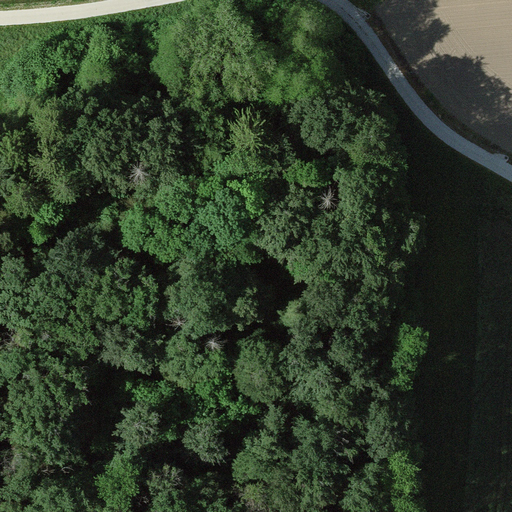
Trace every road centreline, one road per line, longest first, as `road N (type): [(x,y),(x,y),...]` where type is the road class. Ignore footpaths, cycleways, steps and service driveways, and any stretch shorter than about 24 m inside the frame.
road 1 (track): [(511,174),(453,140),(415,104),(332,0)]
road 2 (track): [(144,0),(0,18)]
